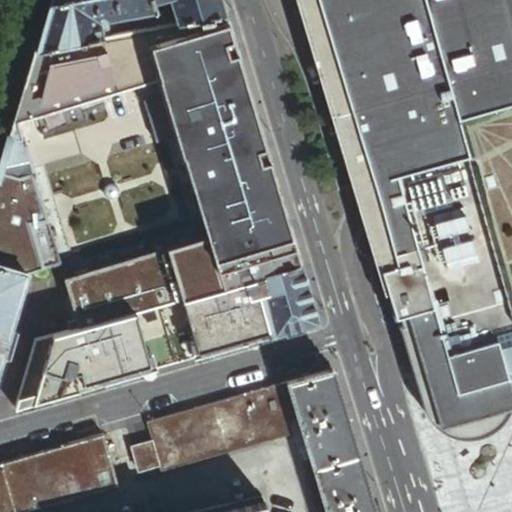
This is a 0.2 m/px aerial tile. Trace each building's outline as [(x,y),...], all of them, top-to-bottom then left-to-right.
[(56,0),(48,2),(34,51),(66,45),(111,36),(108,18),(157,10),(153,0),(56,0)] [(225,13),(220,0),(170,0),(174,13),(177,23),(199,19),(225,13)] [(511,0),(298,0),(356,185),(394,316),(401,315),(402,312),(420,316),(416,338),(407,340),(426,407),(431,417),(435,421),(438,424),(448,431),(457,433),(471,435),(482,433),(492,428),(499,423),(503,419),(507,414),(509,410),(511,406),(511,403),(511,395),(511,0)] [(111,36),(162,26),(158,15),(157,10),(108,18),(111,36)] [(162,26),(177,23),(174,13),(158,15),(162,26)] [(227,22),(225,13),(199,19),(202,30),(227,22)] [(255,277),(301,263),(227,22),(202,30),(149,46),(160,81),(208,235),(224,286),(255,277)] [(71,64),(25,78),(5,148),(11,150),(26,146),(19,123),(160,81),(149,46),(148,41),(71,64)] [(66,45),(34,51),(25,78),(71,64),(66,45)] [(11,150),(5,148),(2,158),(0,164),(0,169),(18,175),(33,171),(28,154),(26,146),(11,150)] [(18,175),(0,169),(0,231),(2,233),(3,231),(2,230),(4,228),(48,220),(33,171),(18,175)] [(0,264),(27,273),(60,264),(48,220),(4,228),(2,230),(3,231),(2,233),(0,231),(0,264)] [(168,246),(65,274),(79,329),(182,298),(224,286),(208,235),(168,246)] [(319,322),(301,263),(255,277),(272,335),(319,322)] [(0,364),(27,273),(0,264),(0,364)] [(199,357),(272,335),(255,277),(224,286),(182,298),(199,357)] [(199,357),(182,298),(79,329),(76,320),(68,323),(69,331),(36,340),(16,409),(199,357)] [(401,315),(407,340),(416,338),(420,316),(402,312),(401,315)] [(334,369),(288,382),(300,419),(328,511),(377,511),(365,470),(357,445),(334,369)] [(149,422),(154,442),(161,465),(162,470),(292,432),(290,422),(300,419),(288,382),(149,422)] [(328,511),(300,419),(290,422),(292,432),(316,511),(328,511)] [(28,511),(120,486),(105,434),(0,464),(0,511),(28,511)] [(161,465),(154,442),(134,448),(141,470),(161,465)] [(195,511),(266,511),(263,496),(195,511)]
